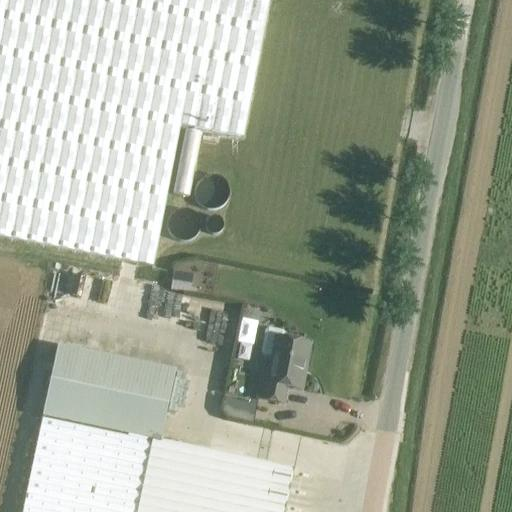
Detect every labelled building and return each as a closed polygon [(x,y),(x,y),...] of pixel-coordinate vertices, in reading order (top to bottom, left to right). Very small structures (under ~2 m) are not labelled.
[(0,0),(0,240),(154,270),(180,128),(243,140),(269,0),(0,0)] [(194,277),(182,267),(169,294),(191,297),(194,277)] [(248,306),(226,301),(221,325),(243,329),(248,306)] [(263,357),(272,359),(270,370),(262,369),(256,400),(283,405),(286,389),(301,392),(301,391),(298,391),(303,365),(306,366),(309,346),(284,341),(285,335),(283,332),(268,329),(264,332),(260,354),(263,357)] [(23,511),(284,511),(293,472),(285,470),(161,444),(176,372),(58,347),(43,421),(23,511)] [(225,416),(257,423),(260,405),(228,398),(225,416)]
